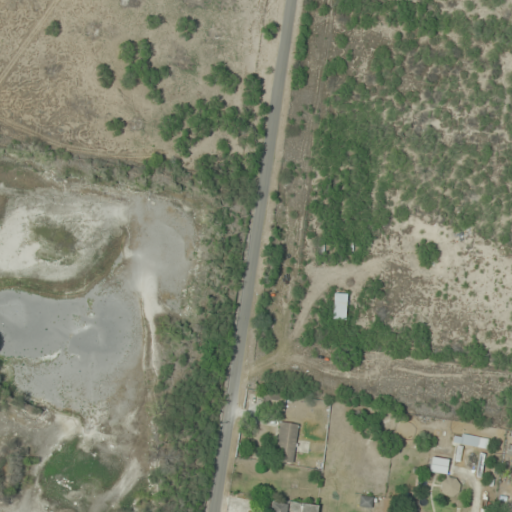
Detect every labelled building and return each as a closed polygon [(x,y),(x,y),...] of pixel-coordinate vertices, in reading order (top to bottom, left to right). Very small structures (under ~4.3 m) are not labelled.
[(345,320),(346,294),(333,293),(332,319),(345,320)] [(287,395),(265,390),(262,407),(284,411),(287,395)] [(297,424),(279,422),(275,461),(294,463),(297,424)] [(454,447),(487,447),(487,436),(454,436),(454,447)] [(429,473),(446,475),(448,458),(430,456),(429,473)] [(459,496),(459,478),(441,478),(441,496),(459,496)] [(286,511),(288,504),(270,501),(268,511),(286,511)]
